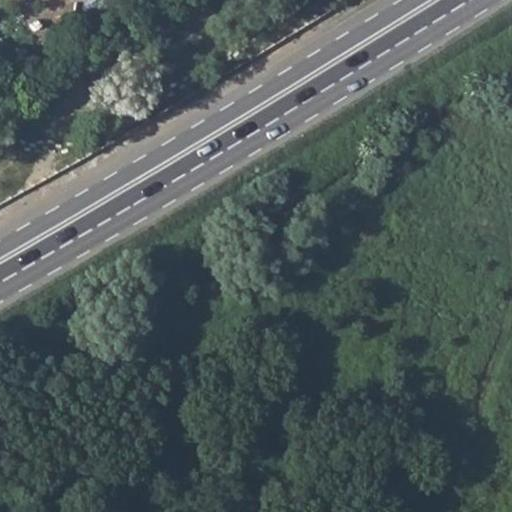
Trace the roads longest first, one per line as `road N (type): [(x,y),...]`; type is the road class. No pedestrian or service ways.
road 1 (primary): [(0,292),(484,0)]
road 2 (primary): [(418,0),(0,249)]
